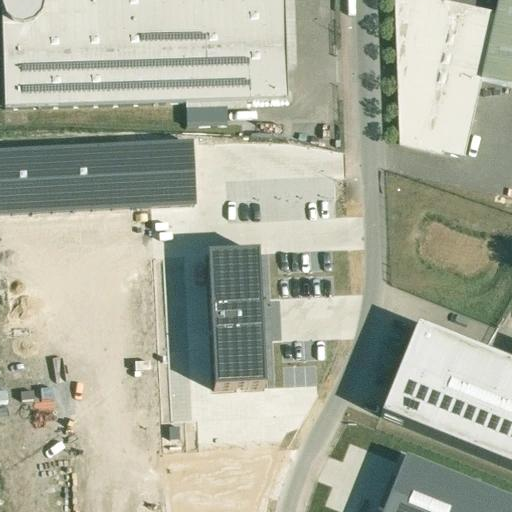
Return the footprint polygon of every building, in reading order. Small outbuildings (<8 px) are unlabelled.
[(4,0),(3,9),(2,9),(5,111),(288,102),(284,0),(4,0)] [(495,16),(426,0),(393,0),(399,148),(442,158),(443,155),(463,160),(481,81),(495,16)] [(511,0),(498,0),(495,16),(481,81),(511,88),(511,0)] [(191,142),(0,150),(0,214),(194,205),(191,142)] [(263,245),(199,248),(207,397),(271,394),(263,245)] [(511,366),(416,328),(380,418),(511,471),(511,366)] [(511,511),(511,496),(405,454),(381,511),(511,511)]
